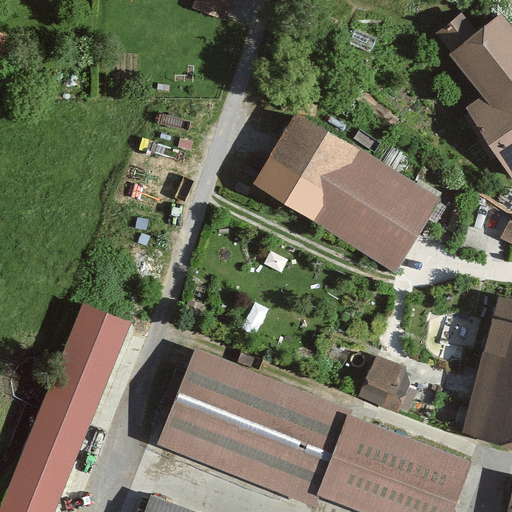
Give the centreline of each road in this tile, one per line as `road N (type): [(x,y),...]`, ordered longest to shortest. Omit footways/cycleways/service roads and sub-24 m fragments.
road 1 (residential): [(269,0),(102,511)]
road 2 (unknown): [(511,277),(459,268),(422,283),(399,324),(401,351),(416,371)]
